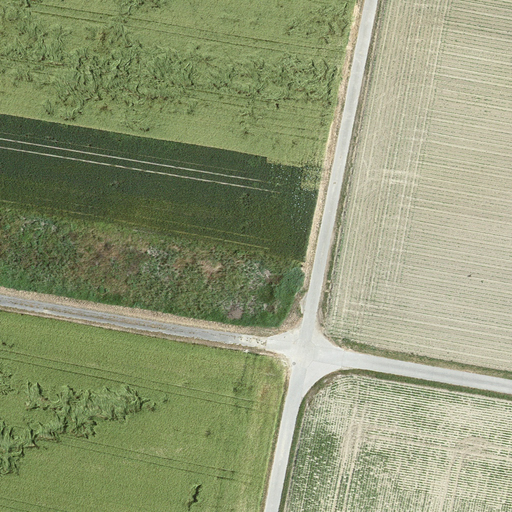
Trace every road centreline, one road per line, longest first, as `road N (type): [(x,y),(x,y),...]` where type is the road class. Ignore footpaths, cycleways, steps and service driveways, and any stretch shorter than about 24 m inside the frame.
road 1 (track): [(271,511),(371,0)]
road 2 (track): [(0,298),(303,349)]
road 3 (track): [(511,385),(303,349)]
